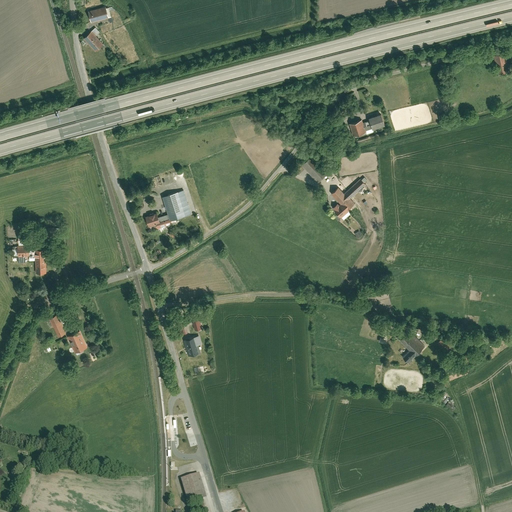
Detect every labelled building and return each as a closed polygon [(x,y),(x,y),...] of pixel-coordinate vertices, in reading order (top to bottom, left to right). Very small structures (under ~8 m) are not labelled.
[(108,6),(89,11),(92,22),(111,17),(108,6)] [(96,26),(83,38),(96,52),(104,45),(96,36),(101,32),(96,26)] [(505,54),(494,56),(497,75),(508,73),(505,54)] [(349,123),(353,136),(385,126),(382,113),(369,117),(370,120),(364,122),(362,119),(349,123)] [(313,154),(302,164),(318,181),(329,171),(313,154)] [(338,186),(331,193),(339,202),(332,208),(341,217),(355,204),(351,199),(358,192),(361,195),(367,190),(363,186),(367,183),(360,177),(344,193),(338,186)] [(184,191),(163,197),(170,221),(191,215),(184,191)] [(158,213),(146,216),(148,227),(161,224),(158,213)] [(35,259),(36,274),(46,274),(45,248),(29,249),(28,232),(19,233),(20,246),(17,246),(18,262),(26,262),(26,260),(35,259)] [(195,330),(203,328),(198,308),(190,310),(195,330)] [(65,332),(58,315),(50,319),(57,336),(65,332)] [(180,329),(179,329),(180,334),(188,333),(184,317),(177,319),(180,329)] [(80,332),(69,337),(76,352),(86,348),(80,332)] [(406,335),(399,342),(408,351),(403,357),(408,364),(422,351),(406,335)] [(443,336),(437,343),(448,351),(454,343),(443,336)] [(195,338),(185,341),(189,355),(199,353),(195,338)] [(467,352),(461,358),(467,364),(473,359),(467,352)] [(199,477),(181,482),(188,503),(205,498),(199,477)]
